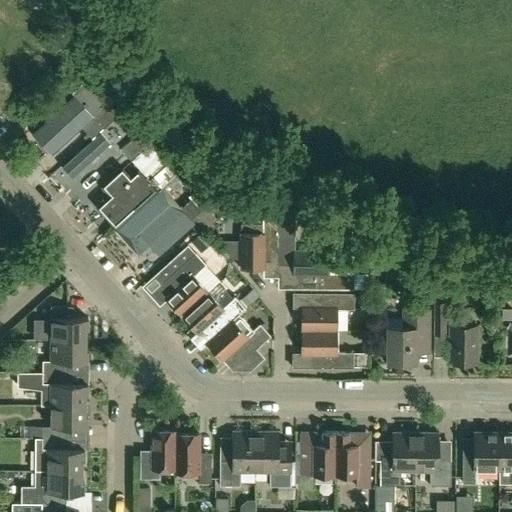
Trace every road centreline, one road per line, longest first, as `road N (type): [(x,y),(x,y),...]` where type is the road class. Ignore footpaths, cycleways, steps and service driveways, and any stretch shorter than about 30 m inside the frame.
road 1 (residential): [(511,396),(280,393)]
road 2 (residential): [(123,511),(124,393),(163,357)]
road 3 (residential): [(163,357),(69,255)]
road 4 (residential): [(280,393),(210,391),(163,357)]
